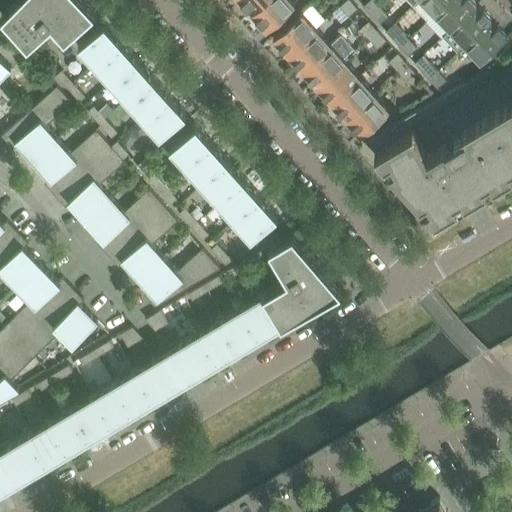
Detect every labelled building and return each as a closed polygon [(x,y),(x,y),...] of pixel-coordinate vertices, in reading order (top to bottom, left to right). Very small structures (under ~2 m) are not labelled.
[(95,9),(86,0),(13,0),(2,13),(28,42),(51,21),(65,36),(95,9)] [(242,0),(252,10),(262,0),(242,0)] [(267,27),(294,2),(292,0),(262,0),(252,10),(267,27)] [(358,7),(351,0),(345,0),(340,5),(348,15),(358,7)] [(380,5),(375,0),(368,0),(363,4),(371,14),(380,5)] [(423,0),(435,12),(448,0),(423,0)] [(450,28),(476,3),(473,0),(448,0),(435,12),(450,28)] [(465,44),(491,19),(476,3),(450,28),(465,44)] [(389,14),(380,5),(371,14),(379,23),(389,14)] [(288,51),(316,26),(301,9),(273,34),(288,51)] [(378,29),(369,19),(360,28),(369,37),(378,29)] [(481,60),(507,35),(491,19),(465,44),(481,60)] [(95,63),(121,39),(105,20),(78,44),(95,63)] [(395,21),(386,29),(392,36),(401,28),(395,21)] [(303,67),(331,42),(316,26),(288,51),(303,67)] [(409,37),(401,28),(392,36),(400,45),(409,37)] [(386,39),(378,29),(369,37),(377,47),(386,39)] [(408,55),(417,46),(409,37),(400,45),(408,55)] [(13,63),(22,55),(4,38),(0,42),(0,73),(12,62),(13,63)] [(111,81),(138,57),(121,39),(95,63),(111,81)] [(317,83),(345,58),(331,42),(303,67),(317,83)] [(435,215),(511,168),(511,52),(367,140),(435,215)] [(406,61),(398,52),(389,60),(397,70),(406,61)] [(127,98),(154,75),(138,57),(111,81),(127,98)] [(332,99),(359,74),(345,58),(317,83),(332,99)] [(406,79),(415,71),(406,61),(397,70),(406,79)] [(438,70),(430,61),(421,69),(429,78),(438,70)] [(74,81),(62,68),(56,73),(68,87),(74,81)] [(446,79),(438,70),(429,78),(437,87),(446,79)] [(346,115),(374,90),(359,74),(332,99),(346,115)] [(143,117),(170,93),(154,75),(127,98),(143,117)] [(86,95),(74,81),(68,87),(80,100),(86,95)] [(47,123),(72,100),(57,84),(45,94),(2,133),(12,145),(16,142),(33,160),(59,136),(47,123)] [(361,132),(389,107),(374,90),(346,115),(361,132)] [(159,135),(186,111),(170,93),(143,117),(159,135)] [(106,117),(94,104),(88,109),(100,122),(106,117)] [(118,131),(107,119),(106,117),(100,122),(112,136),(118,131)] [(186,165),(213,141),(196,122),(169,146),(186,165)] [(55,193),(110,143),(96,128),(71,150),(59,136),(33,160),(49,178),(45,181),(55,193)] [(129,152),(117,139),(111,144),(123,158),(129,152)] [(202,182),(229,158),(213,141),(186,165),(202,182)] [(100,182),(125,159),(123,158),(111,144),(110,143),(55,193),(66,204),(70,201),(86,219),(112,195),(100,182)] [(218,200),(245,176),(229,158),(202,182),(218,200)] [(165,183),(153,170),(147,175),(159,189),(165,183)] [(234,219),(261,195),(245,176),(218,200),(234,219)] [(177,197),(165,183),(159,189),(171,202),(177,197)] [(108,252),(164,203),(149,187),(124,209),(112,195),(86,219),(102,237),(98,241),(108,252)] [(251,237),(278,213),(261,195),(234,219),(251,237)] [(153,241),(178,218),(164,203),(108,252),(119,264),(123,260),(139,278),(165,255),(153,241)] [(191,212),(185,206),(179,211),(191,224),(197,219),(191,212)] [(198,206),(191,212),(197,219),(204,213),(198,206)] [(0,246),(18,230),(7,219),(3,222),(0,219),(0,246)] [(209,232),(197,219),(191,224),(203,238),(209,232)] [(16,287),(42,262),(25,245),(29,241),(18,230),(0,246),(0,277),(4,274),(16,287)] [(342,284),(319,259),(293,230),(269,244),(288,275),(264,289),(282,320),(342,284)] [(232,259),(217,242),(211,247),(225,263),(232,259)] [(155,304),(220,266),(202,246),(177,268),(165,255),(139,278),(149,289),(145,293),(155,304)] [(265,256),(261,249),(245,258),(249,265),(265,256)] [(234,274),(249,265),(245,258),(230,267),(234,274)] [(20,338),(73,286),(63,275),(59,279),(42,262),(16,287),(29,300),(5,323),(20,338)] [(223,280),(219,273),(204,283),(208,289),(223,280)] [(192,298),(208,289),(204,283),(188,292),(192,298)] [(73,344),(97,320),(98,319),(80,301),(84,298),(73,286),(20,338),(35,354),(59,330),(73,344)] [(282,320),(264,289),(243,301),(261,332),(282,320)] [(261,332),(243,301),(222,314),(240,345),(261,332)] [(168,321),(161,308),(145,317),(155,329),(168,321)] [(240,345),(222,314),(201,326),(219,357),(240,345)] [(0,357),(20,338),(5,323),(0,328),(0,357)] [(143,336),(133,325),(120,332),(128,345),(143,336)] [(219,357),(201,326),(155,353),(156,354),(174,384),(219,357)] [(12,377),(35,354),(20,338),(0,357),(0,396),(19,385),(12,377)] [(114,345),(110,338),(95,348),(99,354),(114,345)] [(83,364),(99,354),(95,348),(79,357),(83,364)] [(174,384),(156,354),(155,353),(134,366),(152,397),(174,384)] [(73,370),(69,363),(53,372),(57,379),(73,370)] [(152,397),(134,366),(113,379),(131,409),(152,397)] [(42,388),(57,379),(53,372),(38,381),(42,388)] [(131,409),(113,379),(92,391),(111,422),(131,409)] [(16,403),(31,394),(27,388),(12,397),(16,403)] [(111,422),(92,391),(72,403),(90,434),(111,422)] [(90,434),(72,403),(51,415),(70,446),(90,434)] [(70,446),(51,415),(31,428),(49,459),(70,446)] [(49,459),(31,428),(0,445),(0,481),(3,486),(49,459)] [(449,511),(440,496),(413,511),(449,511)]
